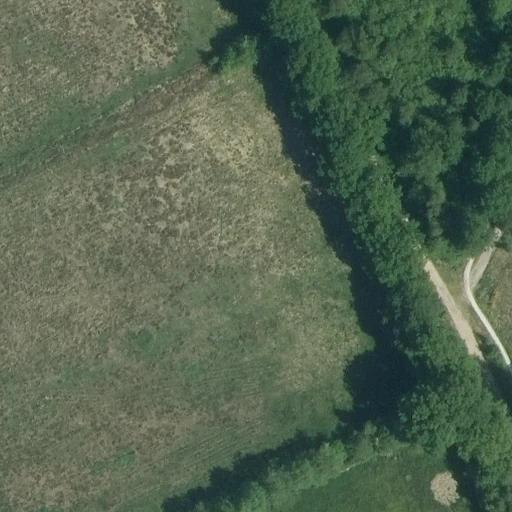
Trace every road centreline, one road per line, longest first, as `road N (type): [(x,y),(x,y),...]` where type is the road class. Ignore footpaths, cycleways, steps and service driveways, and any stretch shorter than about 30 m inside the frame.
road 1 (track): [(306,0),(511,438)]
road 2 (track): [(442,300),(481,263),(511,202)]
